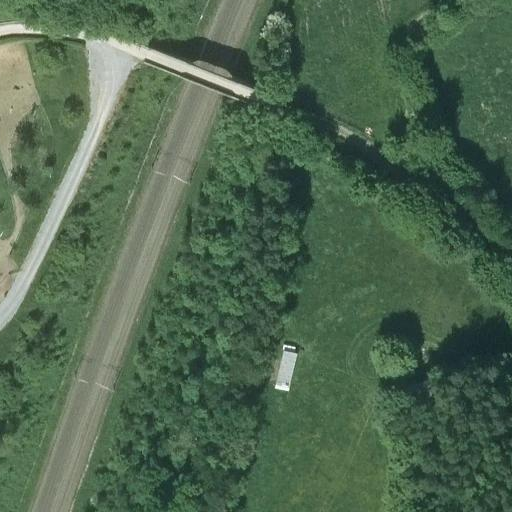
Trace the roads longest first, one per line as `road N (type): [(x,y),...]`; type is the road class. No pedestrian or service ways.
road 1 (track): [(511,258),(486,217),(431,172),(272,105)]
road 2 (unclassified): [(0,29),(91,33),(272,105)]
